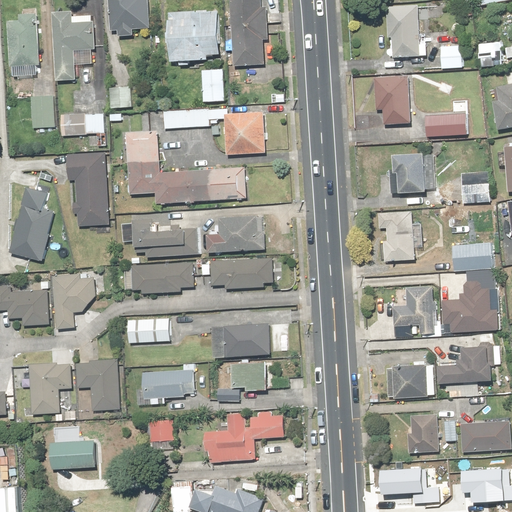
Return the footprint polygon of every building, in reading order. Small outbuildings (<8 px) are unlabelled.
[(154,0),(110,0),(109,28),(153,30),(154,0)] [(267,0),(231,0),(233,67),(268,67),(267,0)] [(423,8),(390,7),(388,59),(422,59),(423,8)] [(173,11),(173,62),(223,63),(223,12),(173,11)] [(98,22),(78,22),(78,13),(57,13),(57,83),(79,83),(79,51),(98,51),(98,22)] [(41,23),(11,22),(10,66),(40,67),(41,23)] [(464,47),(442,47),(442,69),(464,69),(464,47)] [(424,58),(424,69),(439,69),(439,58),(424,58)] [(228,70),(206,69),(205,103),(227,103),(228,70)] [(387,125),(414,125),(414,80),(377,80),(377,112),(387,112),(387,125)] [(496,100),(501,127),(511,125),(511,82),(498,85),(501,99),(496,100)] [(131,110),(131,88),(131,85),(121,85),(121,88),(111,88),(110,110),(131,110)] [(238,85),(229,85),(229,106),(238,106),(238,85)] [(37,97),(37,126),(59,127),(59,97),(37,97)] [(226,109),(166,110),(166,127),(210,126),(222,118),(226,109)] [(270,114),(228,114),(228,155),(270,155),(270,114)] [(63,137),(87,137),(87,135),(105,135),(105,115),(63,115),(63,137)] [(471,119),(428,118),(428,136),(471,136),(471,119)] [(162,133),(130,134),(130,196),(157,196),(157,204),(252,202),(252,169),(162,171),(162,133)] [(108,151),(64,152),(64,180),(75,179),(76,231),(111,230),(108,151)] [(403,195),(430,195),(431,158),(397,157),(397,176),(403,176),(403,195)] [(389,178),(380,178),(380,194),(389,194),(389,178)] [(51,194),(29,189),(17,250),(48,256),(57,214),(47,212),(51,194)] [(269,231),(262,231),(261,212),(222,214),(222,232),(213,233),(213,253),(269,250),(269,231)] [(439,244),(440,227),(389,225),(388,261),(418,262),(419,243),(439,244)] [(511,226),(503,227),(504,249),(511,248),(511,226)] [(201,228),(135,227),(134,251),(201,252),(201,228)] [(455,248),(455,273),(492,272),(491,247),(455,248)] [(275,258),(216,258),(216,286),(275,286),(275,258)] [(196,262),(133,263),(134,294),(197,293),(196,262)] [(80,327),(79,310),(97,309),(96,277),(77,277),(77,273),(58,274),(61,329),(80,327)] [(469,283),(469,302),(446,302),(446,330),(493,329),(493,303),(490,303),(490,283),(469,283)] [(439,288),(410,287),(409,308),(396,308),(396,327),(424,327),(424,334),(436,334),(436,327),(440,327),(440,309),(438,309),(439,288)] [(51,321),(50,290),(0,291),(0,311),(28,311),(28,322),(51,321)] [(176,317),(130,318),(130,341),(176,340),(176,317)] [(274,323),(228,324),(229,355),(274,354),(274,323)] [(469,367),(443,368),(443,389),(499,388),(499,367),(498,367),(498,344),(469,344),(469,367)] [(121,361),(79,362),(80,385),(93,384),(95,408),(124,407),(121,361)] [(270,361),(235,361),(235,387),(270,387),(270,361)] [(78,385),(77,363),(35,365),(36,411),(65,410),(64,386),(78,385)] [(196,367),(146,367),(147,396),(197,395),(196,367)] [(434,369),(393,368),(392,396),(434,397),(434,369)] [(261,416),(255,416),(255,432),(248,431),(249,413),(235,413),(235,431),(208,432),(208,450),(212,450),(212,461),(259,460),(258,437),(287,438),(287,416),(277,416),(277,410),(261,410),(261,416)] [(78,412),(65,412),(65,421),(78,421),(78,412)] [(442,413),(410,414),(411,454),(443,453),(442,413)] [(179,421),(150,422),(151,438),(180,438),(179,421)] [(458,421),(446,421),(446,443),(458,443),(458,421)] [(511,424),(466,425),(466,453),(511,452),(511,424)] [(54,441),(56,466),(98,463),(96,438),(54,441)] [(384,466),(385,493),(415,492),(416,501),(440,500),(440,487),(426,488),(425,465),(384,466)] [(467,470),(468,491),(476,491),(477,500),(508,498),(506,468),(467,470)] [(199,483),(191,503),(212,511),(262,511),(269,496),(224,479),(219,491),(199,483)] [(294,484),(286,485),(288,504),(296,504),(294,484)] [(306,511),(307,503),(296,503),(295,511),(306,511)]
